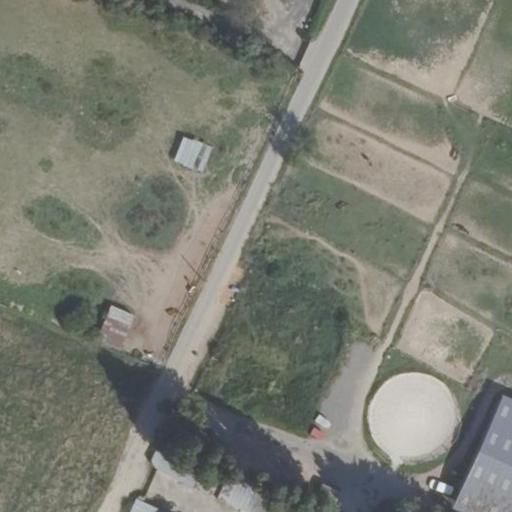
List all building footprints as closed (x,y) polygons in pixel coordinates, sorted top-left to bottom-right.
[(183,135),(173,161),(202,172),(212,146),(183,135)] [(98,343),(124,349),(133,312),(108,305),(98,343)] [(452,511),(511,511),(511,404),(496,398),(452,511)] [(216,498),(227,475),(157,443),(150,458),(151,463),(155,468),(216,498)] [(248,511),(270,511),(277,497),(227,475),(216,498),(248,511)] [(312,511),(329,511),(339,490),(326,484),(312,511)] [(153,511),(156,505),(136,496),(128,511),(153,511)] [(309,511),(277,497),(270,511),(309,511)]
